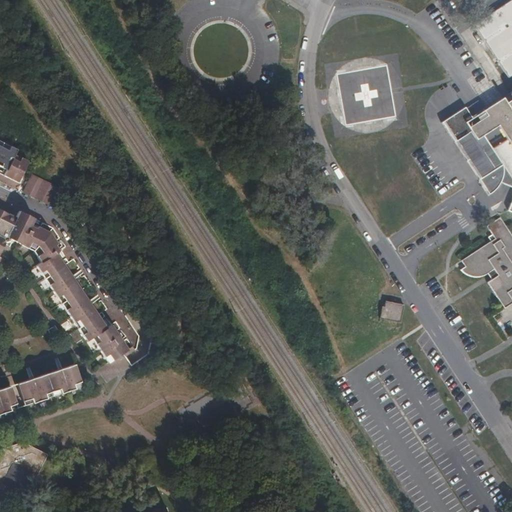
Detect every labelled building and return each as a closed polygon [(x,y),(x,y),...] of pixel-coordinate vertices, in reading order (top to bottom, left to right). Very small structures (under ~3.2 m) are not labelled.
[(511,0),(474,26),(509,79),(511,77),(511,0)] [(396,65),(338,74),(345,124),(404,115),(396,65)] [(511,92),(502,99),(511,115),(511,124),(506,129),(511,137),(511,92)] [(491,148),(464,107),(441,123),(488,194),(493,191),(499,183),(501,178),(501,177),(496,168),(502,165),(491,148)] [(511,148),(506,138),(498,143),(491,148),(502,165),(496,168),(501,177),(501,178),(499,183),(511,187),(511,148)] [(3,176),(4,176),(16,182),(27,161),(14,154),(16,149),(0,141),(0,167),(6,170),(3,176)] [(22,193),(52,206),(60,187),(30,174),(22,193)] [(312,209),(295,206),(296,198),(277,195),(274,213),(292,216),(291,224),(310,227),(312,209)] [(0,250),(3,244),(6,245),(9,239),(32,250),(40,263),(36,266),(85,341),(92,337),(108,362),(127,349),(111,324),(105,328),(55,253),(58,251),(47,234),(30,226),(34,218),(19,211),(15,218),(0,210),(0,250)] [(511,237),(499,217),(486,226),(492,235),(487,237),(490,241),(461,261),(465,267),(461,269),(460,270),(465,275),(484,276),(490,273),(493,278),(487,282),(504,308),(511,302),(511,237)] [(379,318),(399,323),(403,305),(385,301),(384,307),(381,306),(379,318)] [(81,386),(74,364),(16,384),(23,406),(81,386)] [(0,413),(17,408),(10,385),(0,388),(0,413)] [(48,455),(25,443),(24,443),(23,443),(22,443),(21,443),(20,443),(0,449),(0,489),(1,489),(5,482),(6,482),(6,483),(7,484),(8,484),(8,485),(9,485),(9,486),(10,486),(11,486),(12,486),(12,487),(13,487),(14,487),(15,487),(16,487),(17,487),(18,487),(19,487),(20,486),(21,486),(22,486),(22,485),(23,485),(24,485),(24,484),(25,484),(25,483),(48,455)]
